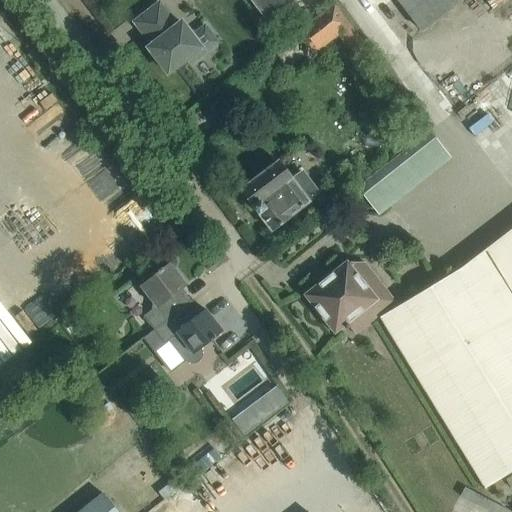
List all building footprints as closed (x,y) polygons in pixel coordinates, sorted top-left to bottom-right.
[(247,0),(266,23),(295,0),(247,0)] [(416,0),(434,23),(462,0),(416,0)] [(175,26),(158,3),(134,22),(151,45),(147,48),(166,73),(200,47),(180,22),(175,26)] [(344,5),(329,17),(336,25),(351,13),(344,5)] [(313,19),(269,53),(284,73),(328,39),(313,19)] [(499,59),(508,54),(501,40),(491,46),(499,59)] [(511,67),(500,77),(511,92),(511,67)] [(41,118),(58,108),(51,97),(34,107),(41,118)] [(378,215),(450,158),(428,130),(356,187),(378,215)] [(120,183),(135,171),(118,148),(102,159),(120,183)] [(290,178),(277,161),(238,190),(239,191),(238,199),(244,206),(251,207),(257,214),(258,213),(271,230),(287,218),(287,217),(320,192),(302,169),(290,178)] [(126,180),(147,212),(161,204),(140,171),(126,180)] [(511,227),(447,277),(377,316),(483,489),(511,471),(511,227)] [(373,318),(383,310),(395,302),(366,262),(345,262),(303,295),(333,333),(346,323),(354,333),(373,318)] [(185,285),(168,263),(161,269),(159,268),(156,270),(157,272),(141,284),(153,300),(152,309),(143,316),(153,329),(187,303),(178,290),(185,285)] [(197,315),(187,303),(153,329),(162,342),(167,339),(183,360),(186,362),(188,363),(191,363),(194,362),(198,361),(200,358),(201,356),(201,353),(200,350),(199,347),(209,339),(211,341),(214,338),(213,337),(221,331),(204,310),(197,315)] [(117,511),(101,492),(77,511),(117,511)]
